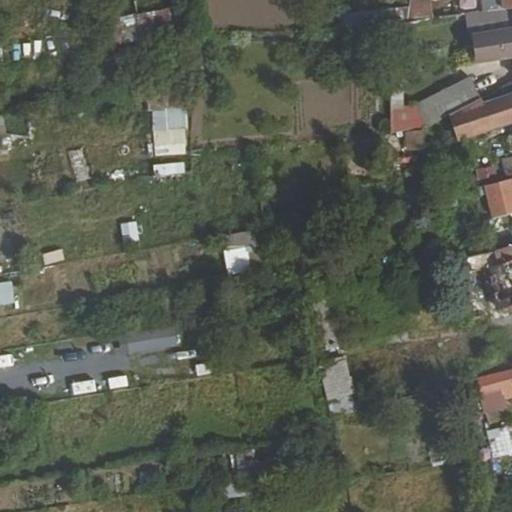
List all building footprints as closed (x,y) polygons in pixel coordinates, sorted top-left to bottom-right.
[(481,0),(483,10),(499,8),(498,0),(481,0)] [(511,0),(498,0),(499,8),(500,12),(511,10),(511,0)] [(413,3),(411,23),(429,21),(430,5),(413,3)] [(480,14),(482,25),(511,21),(511,10),(500,12),(480,14)] [(431,21),(433,29),(462,25),(461,17),(431,21)] [(511,31),(474,38),(477,62),(511,57),(511,31)] [(469,82),(412,113),(399,115),(391,115),(393,136),(423,133),(424,132),(466,110),(480,102),(469,82)] [(388,95),(391,115),(399,115),(396,93),(390,94),(388,95)] [(466,110),(477,135),(511,124),(511,97),(485,109),(482,101),(480,102),(466,110)] [(185,108),(151,108),(150,154),(184,154),(185,108)] [(0,154),(9,152),(1,114),(0,114),(0,154)] [(151,164),(152,178),(184,175),(183,161),(151,164)] [(485,186),(494,219),(511,214),(511,180),(511,179),(485,186)] [(0,223),(28,215),(25,203),(0,210),(0,223)] [(123,244),(139,241),(135,220),(120,223),(123,244)] [(220,235),(226,267),(257,262),(252,230),(220,235)] [(511,248),(482,256),(499,311),(511,306),(511,248)] [(466,276),(486,270),(482,256),(462,261),(466,276)] [(12,282),(0,282),(0,306),(13,306),(12,282)] [(328,322),(323,296),(303,301),(309,327),(316,353),(335,349),(328,322)] [(173,325),(124,330),(126,351),(175,346),(173,325)] [(73,354),(96,350),(93,338),(71,343),(73,354)] [(348,355),(320,358),(325,415),(354,413),(348,355)] [(158,378),(183,376),(182,364),(157,367),(158,378)] [(63,365),(34,368),(37,399),(67,396),(63,365)] [(511,369),(473,380),(478,399),(511,391),(511,369)] [(484,430),(492,457),(511,451),(511,445),(506,424),(484,430)] [(252,451),(232,451),(233,470),(253,469),(252,451)] [(219,483),(222,498),(246,494),(244,479),(219,483)]
